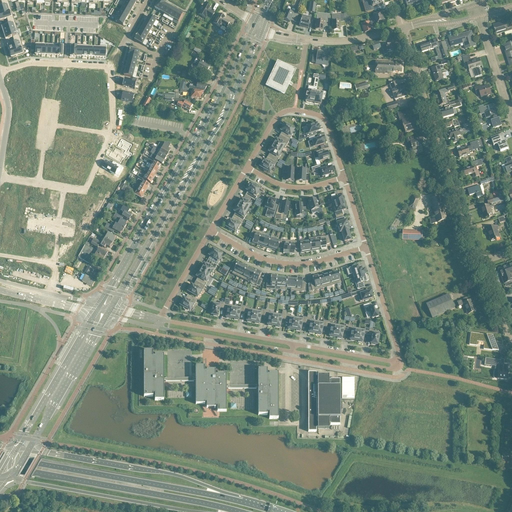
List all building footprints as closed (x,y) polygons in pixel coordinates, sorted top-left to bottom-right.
[(159,0),(154,8),(159,11),(164,4),(164,3),(159,0)] [(381,1),(380,0),(365,0),(367,5),(365,5),(366,9),(383,5),(382,0),(381,1)] [(3,7),(0,8),(0,14),(11,11),(8,2),(2,4),(3,7)] [(126,2),(123,7),(131,11),(133,7),(126,2)] [(297,21),(300,8),(302,2),(300,2),(298,7),(295,13),(287,9),(283,19),(290,22),(290,21),(292,21),(293,19),(297,21)] [(164,4),(159,11),(164,14),(168,6),(164,4)] [(168,6),(164,14),(169,17),(173,9),(168,6)] [(203,6),(198,15),(206,19),(207,17),(211,19),(214,13),(210,11),(211,10),(210,9),(209,9),(209,7),(207,6),(206,7),(203,6)] [(123,7),(120,12),(128,16),(131,11),(123,7)] [(173,9),(169,17),(173,19),(178,12),(173,9)] [(11,11),(0,14),(0,21),(7,19),(8,22),(14,20),(11,11)] [(120,12),(118,16),(125,21),(128,16),(120,12)] [(178,12),(173,19),(178,22),(183,14),(178,12)] [(376,20),(370,22),(369,21),(362,24),(365,33),(372,31),(371,27),(377,25),(385,23),(384,19),(383,16),(381,13),(374,15),(376,20)] [(218,14),(213,24),(220,28),(222,26),(226,28),(230,23),(225,20),(225,19),(226,19),(224,18),(223,16),(221,15),(220,16),(218,14)] [(302,14),(301,19),(298,18),(297,23),(300,24),(299,27),(308,29),(311,16),(302,14)] [(345,15),(341,15),(332,15),(332,22),(332,31),(340,31),(340,27),(341,27),(346,27),(345,15)] [(118,16),(115,21),(123,26),(125,21),(118,16)] [(148,16),(145,21),(153,26),(156,21),(148,16)] [(316,21),(315,30),(323,31),(323,25),(325,25),(325,27),(329,27),(329,17),(326,17),(320,17),(320,20),(320,21),(316,21)] [(9,25),(2,28),(4,33),(3,33),(4,34),(17,29),(14,20),(8,22),(9,25)] [(145,21),(143,26),(151,31),(153,26),(145,21)] [(500,24),(493,26),(494,29),(494,30),(495,30),(497,35),(504,32),(505,36),(511,33),(511,26),(507,27),(505,22),(500,23),(500,24)] [(112,23),(109,28),(119,34),(121,31),(120,31),(122,29),(112,23)] [(143,26),(140,31),(148,35),(151,31),(143,26)] [(110,29),(107,33),(116,38),(117,36),(118,36),(119,34),(109,28),(110,29)] [(17,29),(4,34),(6,40),(12,37),(13,41),(20,38),(19,35),(16,36),(15,30),(17,30),(17,29)] [(138,35),(137,35),(145,40),(148,35),(140,31),(138,35)] [(457,36),(449,39),(452,47),(464,43),(466,49),(475,46),(471,32),(467,33),(468,34),(458,37),(458,36),(457,36)] [(107,33),(104,39),(113,44),(115,40),(116,38),(107,33)] [(137,35),(134,40),(142,45),(143,45),(145,46),(148,41),(145,40),(137,35),(138,35),(137,35)] [(14,44),(8,46),(10,52),(9,52),(23,48),(20,38),(13,41),(14,44)] [(422,53),(439,47),(438,45),(436,38),(429,41),(430,43),(420,46),(422,53)] [(376,48),(383,46),(381,40),(374,42),(376,48)] [(445,42),(438,45),(439,47),(440,50),(441,49),(444,59),(443,59),(450,57),(447,50),(446,47),(445,42)] [(391,45),(382,48),(385,55),(387,54),(388,57),(391,56),(391,53),(393,52),(391,45)] [(23,48),(9,52),(11,58),(15,57),(18,56),(25,54),(23,48)] [(313,53),(311,63),(328,65),(329,54),(317,53),(317,54),(313,53)] [(471,62),(469,55),(462,57),(465,65),(467,64),(469,70),(472,69),(475,78),(482,75),(479,67),(482,66),(480,59),(471,62)] [(402,72),(402,63),(376,62),(376,74),(391,74),(391,72),(402,72)] [(192,67),(190,70),(195,73),(196,70),(198,71),(199,70),(205,74),(209,67),(203,64),(202,63),(202,64),(200,63),(198,66),(194,64),(193,65),(193,64),(191,67),(192,67)] [(278,63),(267,86),(284,94),(295,71),(278,63)] [(441,65),(432,68),(434,75),(436,82),(443,80),(447,79),(446,77),(445,73),(442,74),(441,73),(440,70),(444,69),(443,66),(441,66),(441,65)] [(25,78),(18,80),(20,86),(33,82),(30,73),(24,75),(25,78)] [(45,80),(45,87),(55,87),(55,74),(49,74),(49,80),(45,80)] [(55,74),(55,87),(64,88),(64,81),(61,81),(61,74),(55,74)] [(67,81),(66,88),(76,88),(77,75),(70,75),(70,81),(67,81)] [(77,75),(76,88),(82,88),(82,90),(85,90),(86,82),(82,82),(83,75),(77,75)] [(88,82),(88,89),(97,89),(98,76),(92,76),(91,82),(88,82)] [(124,79),(122,86),(135,89),(136,82),(124,79)] [(182,81),(179,90),(188,90),(189,89),(196,91),(196,90),(204,92),(207,87),(197,84),(196,87),(189,85),(189,86),(186,85),(186,82),(182,81)] [(33,82),(20,86),(21,86),(22,92),(34,88),(32,83),(33,82)] [(391,84),(390,85),(393,91),(396,100),(407,96),(404,87),(399,89),(396,82),(392,84),(391,84)] [(354,86),(356,92),(369,88),(367,83),(358,86),(358,85),(354,86)] [(306,94),(306,98),(306,102),(306,103),(311,103),(311,102),(314,103),(316,91),(318,84),(314,84),(313,88),(308,87),(307,94),(306,94)] [(446,98),(445,95),(446,94),(449,93),(449,92),(455,90),(454,86),(439,91),(440,94),(435,95),(437,101),(446,98)] [(482,88),(481,86),(475,88),(477,94),(480,93),(481,98),(491,95),(489,86),(482,88)] [(178,90),(178,93),(191,94),(190,98),(200,99),(200,98),(201,98),(203,96),(202,95),(204,92),(188,90),(179,90),(178,90)] [(316,91),(314,103),(315,103),(314,104),(318,105),(318,104),(320,104),(321,100),(324,100),(326,92),(316,91)] [(123,92),(121,100),(124,101),(126,102),(132,103),(134,95),(123,92)] [(19,101),(19,103),(30,105),(29,104),(30,98),(28,98),(20,97),(19,101)] [(147,98),(142,106),(146,109),(151,100),(147,98)] [(447,101),(446,98),(437,101),(439,107),(444,105),(444,107),(450,105),(449,103),(450,103),(449,101),(447,101)] [(175,106),(175,107),(176,107),(181,109),(182,107),(189,111),(190,110),(191,109),(191,108),(192,106),(189,104),(190,101),(185,100),(175,99),(175,103),(176,103),(176,106),(175,106)] [(399,109),(397,103),(387,106),(389,113),(399,109)] [(443,119),(454,115),(452,110),(462,107),(461,103),(450,106),(449,107),(450,110),(441,112),(442,116),(443,116),(443,119)] [(107,104),(97,105),(98,116),(101,116),(101,118),(108,118),(107,104)] [(483,106),(479,107),(481,114),(485,113),(487,119),(492,117),(493,121),(491,122),(492,124),(493,129),(502,126),(499,119),(500,118),(499,113),(498,113),(495,106),(494,106),(494,104),(483,108),(483,106)] [(84,105),(79,106),(80,117),(83,116),(83,119),(89,119),(89,109),(84,109),(84,105)] [(93,109),(89,109),(89,119),(95,119),(95,116),(98,116),(97,105),(93,105),(93,109)] [(66,106),(61,106),(61,117),(65,117),(65,120),(71,120),(70,110),(66,110),(66,106)] [(75,110),(70,110),(71,120),(77,120),(76,117),(80,117),(79,106),(74,106),(75,110)] [(407,111),(398,114),(399,119),(401,119),(402,120),(400,121),(402,128),(403,128),(404,129),(404,128),(406,134),(417,130),(414,120),(410,121),(407,111)] [(445,127),(445,128),(453,126),(454,128),(460,126),(459,124),(456,125),(455,120),(449,122),(449,120),(446,121),(447,123),(444,124),(444,125),(444,126),(445,127)] [(281,133),(280,136),(289,141),(293,134),(292,134),(294,130),(291,128),(292,128),(288,126),(285,124),(283,127),(282,127),(280,130),(281,130),(281,131),(283,132),(282,133),(281,133)] [(309,134),(306,135),(307,138),(315,136),(315,135),(314,132),(320,131),(318,126),(317,127),(317,124),(307,127),(309,134)] [(459,130),(447,134),(449,140),(452,139),(453,144),(459,142),(458,137),(463,135),(472,132),(471,127),(462,130),(462,129),(459,130)] [(56,135),(54,146),(59,147),(60,143),(64,144),(66,134),(60,133),(60,136),(56,135)] [(66,134),(64,144),(69,144),(68,148),(73,149),(75,138),(71,138),(72,135),(66,134)] [(500,138),(499,135),(491,138),(494,146),(498,144),(501,152),(508,149),(505,141),(505,142),(503,137),(500,138)] [(75,138),(73,149),(78,150),(78,146),(83,147),(84,137),(79,136),(78,139),(75,138)] [(274,143),(272,146),(282,151),(284,147),(285,148),(289,141),(280,136),(278,139),(279,139),(278,141),(276,139),(276,140),(275,139),(273,143),(274,143)] [(84,137),(83,147),(87,147),(87,151),(92,152),(93,141),(90,141),(90,138),(84,137)] [(314,137),(309,139),(310,142),(312,141),(314,148),(324,144),(324,141),(323,137),(315,140),(314,137)] [(423,148),(420,141),(415,143),(414,140),(416,140),(415,137),(406,139),(409,149),(412,148),(414,154),(420,152),(419,149),(423,148)] [(121,139),(117,146),(125,151),(124,153),(128,155),(130,157),(132,154),(128,152),(132,145),(121,139)] [(481,140),(470,143),(471,146),(458,151),(460,158),(470,155),(469,152),(483,147),(481,140)] [(158,146),(157,148),(168,154),(170,150),(168,149),(171,144),(159,143),(158,146)] [(153,146),(152,147),(156,150),(159,152),(158,154),(166,158),(168,154),(157,148),(153,146)] [(269,154),(267,157),(277,163),(281,156),(280,155),(282,151),(272,146),(271,148),(270,148),(268,151),(269,152),(268,152),(271,153),(270,155),(269,154)] [(111,152),(108,156),(120,163),(123,158),(125,159),(128,155),(124,153),(115,148),(114,151),(113,153),(112,152),(111,152)] [(153,150),(151,154),(152,154),(164,161),(166,158),(158,154),(153,150)] [(320,151),(313,153),(315,159),(318,158),(319,162),(329,159),(327,152),(321,154),(320,151)] [(152,154),(150,158),(154,160),(162,165),(164,161),(152,154)] [(304,155),(298,157),(301,165),(307,164),(304,155)] [(261,165),(260,167),(263,169),(263,170),(266,172),(267,171),(269,173),(273,166),(274,167),(277,163),(267,157),(266,160),(267,161),(266,162),(264,161),(263,161),(261,164),(261,165)] [(146,158),(143,162),(151,166),(158,170),(161,167),(150,160),(146,158)] [(477,170),(476,168),(483,166),(482,160),(471,163),(472,166),(473,166),(473,168),(464,170),(466,176),(473,174),(474,178),(479,176),(478,170),(477,170)] [(106,161),(102,168),(114,174),(118,169),(121,171),(123,168),(113,162),(112,165),(106,161)] [(44,163),(43,170),(46,170),(45,177),(51,178),(53,166),(47,165),(48,164),(44,163)] [(142,165),(141,167),(144,169),(143,170),(147,173),(154,177),(156,174),(145,167),(142,165)] [(297,169),(297,181),(305,182),(306,175),(310,175),(309,171),(308,165),(306,165),(305,170),(297,169)] [(58,167),(57,179),(62,179),(64,173),(67,173),(68,167),(64,166),(64,168),(58,167)] [(284,166),(283,173),(286,174),(286,181),(294,181),(294,169),(287,168),(287,167),(284,166)] [(69,167),(68,174),(71,174),(70,181),(77,182),(79,169),(69,167)] [(324,169),(320,170),(322,177),(325,176),(325,177),(329,176),(328,175),(331,175),(332,174),(334,174),(332,169),(331,167),(327,168),(324,169)] [(79,169),(77,182),(83,183),(85,170),(79,169)] [(135,170),(134,171),(137,173),(138,173),(137,176),(143,180),(151,184),(152,181),(139,173),(135,170)] [(139,171),(138,172),(139,173),(152,181),(154,177),(147,173),(146,175),(142,173),(139,171)] [(494,177),(486,179),(480,181),(481,185),(487,183),(490,183),(492,182),(493,188),(496,187),(494,177)] [(138,179),(136,183),(148,189),(149,186),(138,179)] [(135,182),(133,186),(138,189),(145,193),(148,189),(136,183),(135,182)] [(247,193),(245,196),(251,199),(254,201),(258,194),(257,194),(260,190),(257,188),(257,187),(254,185),(253,186),(250,184),(249,187),(248,186),(246,190),(247,190),(246,191),(248,192),(248,193),(247,193)] [(124,185),(121,190),(124,192),(126,189),(135,195),(134,197),(136,198),(137,197),(141,200),(143,196),(132,190),(124,185)] [(133,186),(132,188),(133,189),(132,190),(143,196),(145,193),(138,189),(133,186)] [(480,186),(468,190),(470,196),(476,194),(477,198),(483,196),(480,186)] [(7,187),(6,193),(19,195),(20,189),(7,187)] [(32,195),(31,201),(39,202),(41,191),(36,190),(35,195),(32,195)] [(493,207),(492,205),(505,202),(503,195),(504,195),(502,191),(498,192),(499,197),(487,201),(489,206),(482,208),(483,214),(483,215),(484,219),(485,218),(485,219),(489,217),(489,218),(490,218),(490,217),(492,217),(489,208),(493,207)] [(6,193),(5,199),(12,200),(11,204),(17,205),(19,196),(19,195),(6,193)] [(52,193),(50,204),(55,205),(55,207),(59,207),(60,199),(57,199),(58,193),(52,193)] [(335,195),(331,196),(332,200),(333,206),(334,206),(345,203),(343,198),(342,199),(342,197),(336,199),(335,195)] [(64,202),(63,209),(73,210),(73,211),(74,211),(76,197),(75,197),(70,196),(68,203),(64,202)] [(239,203),(238,206),(247,211),(251,205),(248,203),(251,199),(245,196),(244,199),(244,200),(241,199),(241,200),(240,199),(238,203),(239,203)] [(435,217),(429,218),(431,225),(447,220),(444,210),(445,210),(441,196),(430,200),(435,217)] [(76,197),(74,211),(83,212),(86,206),(81,205),(82,198),(76,197)] [(266,203),(265,208),(268,209),(267,213),(271,214),(270,217),(273,218),(274,215),(275,213),(277,206),(274,205),(275,201),(272,200),(272,199),(269,198),(267,203),(266,203)] [(309,206),(307,206),(309,210),(310,210),(312,214),(317,213),(318,214),(323,213),(321,206),(317,207),(315,200),(312,201),(311,200),(308,201),(309,202),(308,202),(309,206)] [(279,204),(274,219),(282,221),(284,215),(287,215),(289,203),(284,202),(283,202),(283,203),(282,205),(279,205),(279,204)] [(295,208),(295,214),(296,214),(296,216),(300,216),(303,216),(303,218),(306,217),(306,213),(303,213),(302,206),(302,204),(301,204),(301,203),(296,202),(296,204),(295,204),(295,208)] [(333,206),(332,206),(336,218),(343,216),(342,211),(346,210),(345,208),(346,208),(345,203),(334,206),(333,206)] [(4,208),(3,214),(16,217),(17,207),(11,206),(10,209),(4,208)] [(123,206),(120,212),(123,213),(123,214),(121,217),(123,218),(129,221),(130,221),(131,219),(131,218),(132,215),(128,213),(130,210),(123,206)] [(235,214),(233,217),(242,222),(244,218),(246,215),(245,215),(247,211),(238,206),(236,208),(236,207),(233,211),(234,211),(234,212),(236,213),(235,214)] [(3,214),(2,221),(8,222),(8,225),(14,226),(16,217),(3,214)] [(115,214),(113,218),(117,221),(115,224),(124,229),(126,226),(125,225),(127,223),(121,220),(123,218),(121,217),(115,214)] [(228,222),(225,227),(229,229),(228,230),(232,232),(232,231),(235,232),(237,229),(238,229),(242,222),(233,217),(231,220),(232,220),(231,222),(229,220),(229,221),(228,220),(227,222),(228,222)] [(344,217),(336,220),(340,233),(341,232),(348,230),(349,230),(346,221),(345,221),(344,217)] [(107,224),(104,228),(107,230),(108,230),(113,233),(114,231),(120,234),(121,232),(122,233),(124,229),(115,224),(113,227),(110,226),(107,224)] [(498,226),(487,229),(491,242),(496,240),(497,240),(496,239),(500,238),(497,230),(499,230),(498,226)] [(253,230),(249,237),(253,239),(252,243),(258,245),(258,244),(262,233),(256,231),(253,230)] [(348,230),(341,232),(344,242),(351,240),(348,230)] [(423,241),(423,233),(403,232),(403,240),(423,241)] [(108,233),(105,238),(113,243),(114,241),(115,241),(116,239),(116,238),(108,233)] [(262,233),(258,244),(262,246),(266,237),(267,234),(262,233)] [(270,238),(267,248),(272,249),(275,240),(276,238),(271,236),(270,238)] [(324,236),(319,237),(321,250),(326,249),(326,245),(330,244),(328,236),(324,237),(324,236)] [(266,237),(262,246),(267,248),(270,238),(266,237)] [(102,244),(101,246),(105,249),(106,246),(110,248),(111,248),(112,246),(112,245),(113,243),(105,238),(103,238),(102,240),(104,241),(102,244)] [(280,241),(278,248),(283,249),(283,254),(289,254),(290,241),(284,241),(280,241)] [(290,241),(289,254),(294,254),(295,250),(300,250),(299,242),(295,242),(290,241)] [(85,245),(78,258),(89,264),(91,261),(87,259),(90,253),(95,256),(96,253),(97,252),(94,250),(85,245)] [(97,252),(96,253),(104,258),(106,256),(107,256),(108,254),(107,254),(108,253),(99,248),(97,252)] [(209,258),(208,261),(217,266),(219,261),(218,261),(222,255),(219,253),(220,252),(216,250),(216,251),(212,249),(211,252),(210,251),(208,255),(209,255),(209,256),(211,257),(210,258),(209,258)] [(95,256),(93,259),(101,264),(102,263),(104,261),(103,261),(104,258),(96,253),(95,256)] [(202,268),(200,270),(210,276),(212,272),(213,273),(217,266),(208,261),(206,264),(207,264),(206,265),(204,264),(204,265),(203,264),(201,268),(202,268)] [(237,263),(232,274),(237,276),(242,265),(237,263)] [(511,264),(499,269),(504,284),(511,281),(511,276),(511,275),(511,274),(511,264)] [(242,265),(237,276),(241,279),(247,267),(242,265)] [(358,266),(346,270),(348,276),(352,274),(354,278),(366,275),(364,270),(362,270),(362,268),(359,269),(358,266)] [(247,267),(241,279),(246,281),(251,270),(247,267)] [(197,279),(196,282),(205,287),(209,280),(207,280),(210,276),(200,270),(199,272),(198,272),(196,276),(197,276),(196,277),(199,278),(198,279),(197,279)] [(251,270),(246,281),(250,283),(256,272),(251,270)] [(256,272),(250,283),(255,286),(256,285),(259,287),(263,280),(259,278),(261,274),(256,271),(256,272)] [(338,271),(333,273),(336,285),(341,283),(338,271)] [(333,273),(328,274),(331,286),(336,285),(333,273)] [(328,274),(323,276),(326,288),(331,286),(328,274)] [(366,275),(354,278),(357,290),(365,288),(363,283),(366,282),(366,281),(367,281),(366,275)] [(318,277),(321,289),(326,288),(323,276),(318,277)] [(267,281),(266,289),(275,290),(276,278),(277,278),(277,277),(271,277),(270,281),(267,281)] [(314,283),(310,284),(312,291),(316,290),(316,291),(321,289),(318,277),(312,278),(314,283)] [(297,279),(296,292),(301,292),(305,292),(306,284),(302,284),(302,279),(297,279),(296,279),(297,279)] [(189,289),(188,292),(197,297),(200,293),(201,294),(205,287),(196,282),(194,285),(194,287),(192,285),(191,286),(191,285),(188,289),(189,289)] [(363,290),(350,294),(351,297),(358,296),(360,302),(365,301),(365,302),(369,301),(368,300),(373,298),(371,291),(364,293),(363,290)] [(181,303),(180,305),(183,307),(183,309),(185,311),(188,312),(189,310),(189,311),(192,307),(193,308),(197,300),(188,295),(186,298),(187,299),(186,300),(184,299),(183,299),(181,302),(181,303)] [(455,309),(449,295),(426,304),(432,318),(455,309)] [(224,303),(223,309),(227,310),(227,312),(227,314),(226,318),(227,318),(226,319),(230,319),(231,318),(232,319),(235,306),(229,305),(230,300),(225,299),(224,303)] [(462,300),(457,302),(459,306),(464,304),(468,314),(476,311),(474,307),(473,307),(470,301),(464,304),(462,300)] [(212,310),(211,315),(213,315),(213,316),(217,317),(217,316),(218,316),(218,313),(219,313),(219,310),(219,309),(223,309),(224,303),(220,302),(220,304),(214,303),(213,306),(212,306),(211,310),(212,310)] [(369,304),(363,306),(364,310),(365,309),(366,314),(370,313),(372,319),(378,317),(376,311),(377,310),(376,308),(375,306),(370,307),(369,304)] [(235,306),(232,319),(234,319),(234,320),(238,321),(238,320),(239,316),(240,314),(240,312),(244,313),(245,307),(241,306),(240,307),(235,306)] [(245,307),(244,313),(248,314),(248,315),(247,318),(247,321),(247,322),(251,323),(251,322),(253,322),(255,310),(249,309),(250,308),(245,307)] [(255,310),(253,322),(255,323),(255,324),(259,324),(259,323),(259,324),(260,320),(260,318),(260,316),(265,317),(266,311),(262,310),(261,311),(255,310)] [(266,311),(265,317),(269,318),(269,319),(268,319),(268,322),(267,325),(268,325),(268,326),(272,327),(272,326),(274,326),(276,314),(270,313),(270,312),(266,311)] [(276,314),(274,326),(275,326),(275,327),(279,328),(279,327),(280,327),(280,324),(281,324),(281,321),(281,320),(285,321),(287,314),(287,311),(282,311),(282,315),(276,314)] [(287,314),(285,321),(289,321),(289,323),(289,325),(288,329),(289,329),(288,330),(292,330),(293,330),(294,330),(297,318),(291,317),(291,315),(287,314)] [(307,318),(306,324),(310,325),(310,327),(309,329),(309,333),(313,334),(313,333),(315,334),(317,321),(311,320),(312,316),(308,315),(307,318)] [(297,318),(294,330),(296,330),(296,331),(300,332),(300,331),(301,328),(302,325),(302,324),(306,324),(307,318),(303,317),(303,319),(297,318)] [(317,321),(315,334),(317,334),(317,335),(321,336),(321,335),(322,331),(322,329),(322,327),(327,328),(328,322),(323,321),(323,322),(317,321)] [(328,322),(327,328),(331,329),(331,330),(330,330),(330,333),(329,336),(330,336),(330,337),(334,338),(334,337),(336,337),(338,325),(332,324),(332,322),(328,322)] [(338,325),(336,337),(337,338),(337,339),(341,339),(341,338),(342,338),(342,335),(343,335),(343,333),(343,331),(347,332),(348,325),(344,325),(344,326),(338,325)] [(348,325),(347,332),(351,333),(351,334),(351,336),(351,337),(350,340),(351,340),(350,341),(354,342),(355,341),(356,341),(359,329),(353,328),(353,326),(348,325)] [(359,329),(356,341),(358,341),(358,342),(362,343),(362,342),(363,339),(364,336),(364,335),(368,335),(369,329),(365,328),(364,330),(359,329)] [(369,329),(368,335),(372,336),(372,338),(371,340),(371,344),(371,345),(375,345),(377,345),(378,340),(379,340),(380,336),(379,336),(379,333),(373,331),(374,330),(369,329)] [(471,345),(476,346),(477,344),(477,341),(477,340),(486,341),(486,342),(485,345),(486,345),(485,349),(485,350),(499,352),(496,344),(495,341),(493,336),(472,333),(472,334),(471,345)] [(226,412),(226,388),(228,388),(228,389),(256,389),(256,388),(258,388),(258,416),(267,416),(267,413),(269,413),(269,419),(278,419),(278,374),(269,374),(269,376),(267,376),(267,370),(258,370),(258,386),(256,386),(256,385),(228,385),(228,386),(226,386),(226,374),(217,374),(215,374),(215,370),(206,370),(206,371),(204,371),(204,366),(196,366),(196,379),(194,379),(194,378),(166,378),(166,379),(164,379),(164,355),(155,355),(155,357),(153,357),(153,352),(144,352),(144,397),(153,397),(153,395),(155,395),(155,401),(164,401),(164,381),(166,381),(166,382),(194,382),(194,381),(196,381),(196,404),(205,404),(205,403),(206,403),(206,408),(215,408),(215,407),(217,407),(217,412),(226,412)] [(500,365),(501,360),(485,358),(484,366),(490,367),(491,366),(499,367),(498,379),(507,380),(509,371),(507,371),(508,366),(500,365)] [(329,381),(329,376),(317,376),(317,377),(316,377),(316,373),(308,373),(308,432),(316,432),(316,428),(317,428),(317,429),(329,429),(329,425),(330,425),(340,425),(340,380),(330,380),(330,381),(329,381)] [(355,377),(343,378),(343,398),(355,398),(355,377)]
